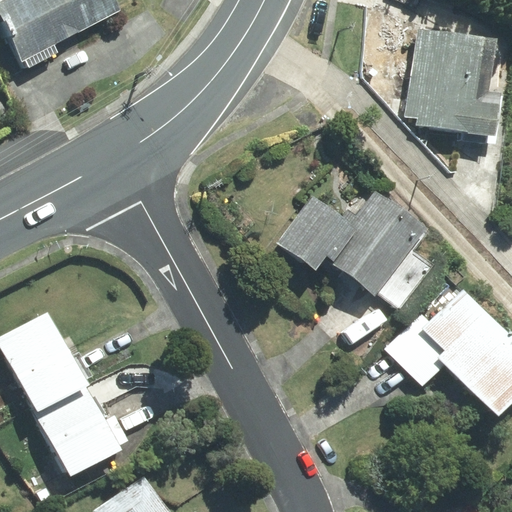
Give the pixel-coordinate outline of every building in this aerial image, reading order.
[(124,10),(118,0),(0,0),(0,27),(23,72),(56,55),(52,47),(124,10)] [(474,45),(395,35),(390,76),(407,78),(402,116),(415,118),(414,125),(485,134),(488,106),(467,104),(474,45)] [(422,230),(374,195),(357,219),(345,211),(339,218),(306,195),(270,244),(308,271),(316,260),(373,300),(422,230)] [(511,392),(511,342),(460,287),(415,330),(492,412),(511,392)] [(350,360),(382,324),(367,311),(335,346),(350,360)] [(43,313),(0,336),(0,356),(65,477),(116,450),(43,313)] [(437,366),(404,332),(386,350),(420,383),(437,366)] [(167,511),(142,473),(89,508),(92,511),(167,511)]
